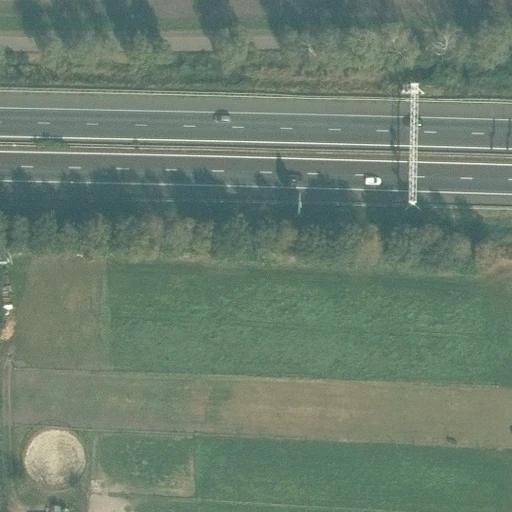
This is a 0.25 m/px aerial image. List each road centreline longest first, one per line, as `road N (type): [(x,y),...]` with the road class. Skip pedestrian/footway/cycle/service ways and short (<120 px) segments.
road 1 (motorway): [(0,166),(511,179)]
road 2 (motorway): [(511,134),(0,123)]
road 3 (unclassified): [(0,33),(511,37)]
